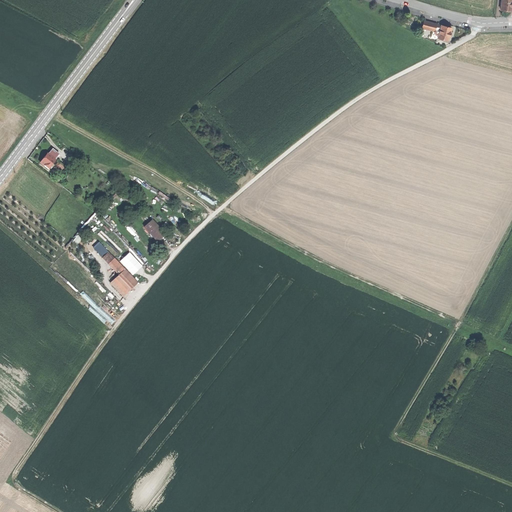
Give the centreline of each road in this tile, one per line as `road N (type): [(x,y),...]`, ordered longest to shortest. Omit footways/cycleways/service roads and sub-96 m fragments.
road 1 (track): [(511,222),(390,436),(511,486)]
road 2 (track): [(148,284),(13,475),(16,486),(55,511)]
road 3 (secondary): [(125,10),(0,176)]
